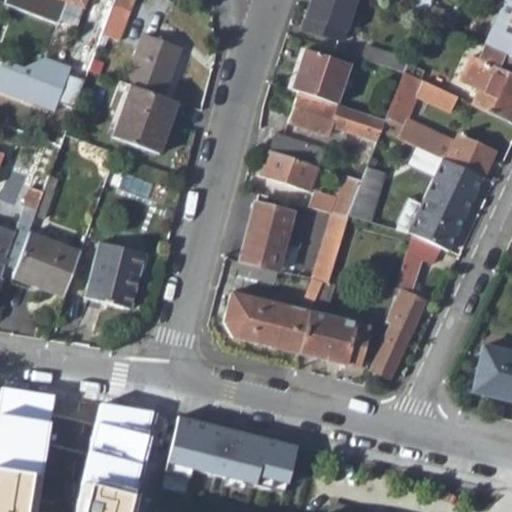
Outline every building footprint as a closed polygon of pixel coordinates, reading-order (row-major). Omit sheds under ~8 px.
[(5,0),(3,7),(58,28),(66,5),(86,11),(90,0),(5,0)] [(115,0),(103,33),(120,39),(134,0),(115,0)] [(309,0),(300,30),(338,44),(343,30),(354,33),(358,19),(349,16),(354,0),(309,0)] [(428,7),(423,18),(451,30),(456,20),(428,7)] [(144,34),(123,84),(129,86),(140,89),(159,39),(144,34)] [(159,39),(140,89),(161,97),(180,48),(159,39)] [(6,44),(0,59),(0,91),(55,113),(71,68),(6,44)] [(363,47),(359,61),(400,75),(405,62),(363,47)] [(304,51),(291,93),(299,95),(335,106),(348,65),(304,51)] [(482,96),(477,110),(505,123),(511,108),(511,59),(505,56),(494,51),(479,85),(482,96)] [(382,121),(377,131),(438,160),(479,179),(491,152),(455,135),(451,145),(404,123),(415,99),(449,115),(456,100),(400,75),(382,121)] [(129,86),(109,140),(155,157),(176,103),(161,97),(140,89),(129,86)] [(299,95),(289,125),(322,136),(325,126),(331,128),(344,132),(342,139),(371,148),(377,131),(382,121),(335,106),(299,95)] [(325,126),(322,136),(328,137),(331,128),(325,126)] [(272,132),(266,151),(315,167),(321,149),(272,132)] [(264,151),(257,175),(307,192),(315,167),(264,151)] [(438,160),(404,233),(412,236),(438,247),(446,251),(479,179),(438,160)] [(351,199),(345,215),(362,220),(382,172),(364,165),(358,181),(351,199)] [(23,213),(5,264),(13,267),(27,230),(49,172),(36,167),(21,202),(23,202),(20,212),(23,213)] [(345,177),(337,195),(351,199),(358,181),(345,177)] [(312,187),(305,208),(329,215),(344,219),(345,215),(351,199),(337,195),(312,187)] [(0,276),(5,264),(23,213),(20,212),(23,202),(21,202),(0,193),(0,276)] [(252,202),(237,259),(276,268),(291,214),(252,202)] [(329,215),(311,278),(320,280),(326,282),(344,219),(329,215)] [(13,267),(9,276),(60,295),(77,249),(27,230),(13,267)] [(387,323),(367,369),(387,378),(421,302),(411,297),(413,289),(410,288),(419,261),(429,265),(438,247),(412,236),(393,291),(396,292),(383,322),(387,323)] [(97,242),(84,299),(129,310),(143,254),(97,242)] [(237,259),(234,273),(272,283),(276,268),(237,259)] [(311,278),(297,308),(308,311),(320,280),(311,278)] [(228,291),(219,320),(229,337),(297,354),(308,311),(297,308),(228,291)] [(308,311),(297,354),(356,369),(366,326),(308,311)] [(511,355),(481,347),(469,393),(511,404),(511,355)] [(133,406),(0,384),(0,511),(150,511),(174,413),(133,406)] [(295,445),(174,413),(165,461),(283,491),(295,445)] [(329,500),(325,511),(375,511),(329,500)]
